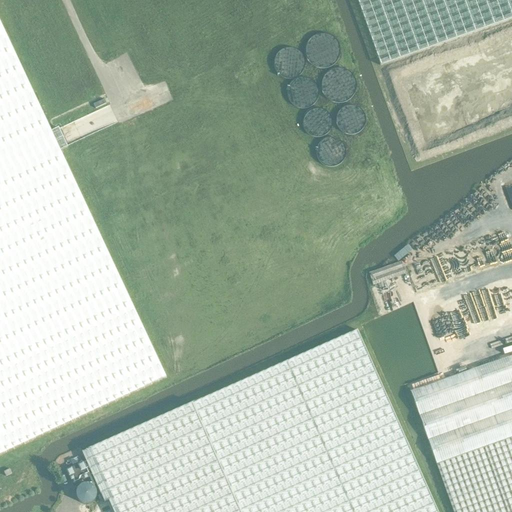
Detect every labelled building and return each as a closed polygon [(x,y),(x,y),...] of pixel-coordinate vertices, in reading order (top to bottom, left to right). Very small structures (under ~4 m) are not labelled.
[(511,0),(356,0),(380,66),(511,20),(511,0)] [(0,454),(166,377),(60,151),(67,147),(67,146),(59,129),(58,128),(51,132),(0,22),(0,454)] [(437,511),(357,331),(82,453),(104,503),(108,501),(112,511),(437,511)] [(511,351),(409,389),(436,464),(511,437),(511,351)] [(437,467),(436,467),(452,511),(511,511),(511,437),(436,464),(437,467)]
